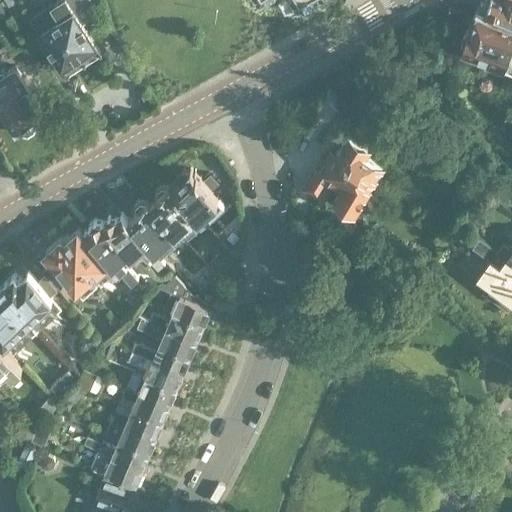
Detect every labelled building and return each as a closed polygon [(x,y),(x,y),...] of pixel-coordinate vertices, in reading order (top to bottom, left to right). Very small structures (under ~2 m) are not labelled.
[(47,25),(40,30),(62,64),(68,74),(103,53),(96,43),(72,4),(78,0),(57,0),(44,9),(42,15),(47,25)] [(481,3),(478,10),(511,21),(511,1),(507,0),(486,0),(485,4),(481,3)] [(511,21),(478,10),(476,9),(471,25),(465,29),(461,37),(464,43),(464,44),(486,51),(484,57),(511,67),(511,66),(511,21)] [(0,32),(1,32),(13,48),(24,41),(6,14),(0,17),(0,32)] [(0,72),(0,99),(17,126),(18,125),(22,131),(29,132),(35,129),(36,121),(32,116),(44,108),(15,63),(0,72)] [(306,186),(326,198),(336,182),(343,187),(337,197),(356,209),(372,182),(378,185),(386,171),(380,167),(383,161),(365,150),(368,145),(347,132),(331,160),(326,158),(318,171),(316,170),(306,186)] [(178,182),(173,187),(200,217),(205,211),(212,218),(226,205),(193,168),(191,170),(185,169),(178,175),(178,182)] [(156,196),(149,202),(181,237),(188,231),(189,232),(203,220),(199,217),(200,217),(173,187),(172,187),(169,184),(163,184),(156,190),(156,196)] [(135,213),(128,219),(161,254),(169,248),(181,237),(149,202),(148,200),(141,200),(135,205),(135,213)] [(110,216),(104,221),(134,255),(133,256),(138,260),(146,253),(159,267),(166,260),(161,254),(128,219),(123,213),(119,217),(110,216)] [(96,221),(85,230),(117,265),(133,283),(140,277),(127,262),(133,256),(134,255),(104,221),(96,221)] [(511,261),(498,251),(462,225),(455,233),(474,247),(491,260),(475,281),(509,306),(511,302),(511,261)] [(45,251),(76,286),(78,284),(83,291),(98,279),(94,275),(108,262),(78,229),(65,241),(61,237),(45,251)] [(498,251),(511,261),(511,246),(505,242),(498,251)] [(15,273),(0,286),(0,291),(27,321),(38,333),(60,313),(51,303),(55,299),(49,293),(56,287),(45,274),(38,280),(30,272),(21,279),(15,273)] [(162,282),(158,287),(167,291),(170,292),(166,301),(163,308),(174,312),(204,325),(211,309),(200,304),(176,276),(172,276),(166,283),(162,282)] [(0,291),(0,337),(4,342),(15,354),(38,333),(27,321),(0,291)] [(204,325),(174,312),(171,320),(152,312),(149,320),(141,317),(137,328),(162,338),(160,344),(191,357),(204,325)] [(108,339),(100,355),(108,359),(115,343),(108,339)] [(0,369),(1,368),(5,371),(9,369),(15,375),(23,367),(0,342),(0,369)] [(149,370),(147,376),(178,389),(191,357),(160,344),(157,351),(135,342),(131,352),(127,361),(149,370)] [(83,367),(77,383),(90,389),(97,373),(83,367)] [(75,379),(67,370),(49,386),(57,395),(75,379)] [(133,370),(127,386),(171,404),(178,389),(147,376),(133,370)] [(75,382),(63,396),(78,402),(85,387),(75,382)] [(120,403),(164,421),(171,404),(127,386),(120,403)] [(120,403),(113,418),(158,437),(164,421),(120,403)] [(50,429),(52,430),(63,417),(49,413),(38,425),(50,429)] [(107,434),(151,453),(158,437),(113,418),(107,434)] [(43,446),(50,429),(38,425),(36,423),(29,440),(43,446)] [(84,443),(87,445),(144,468),(151,453),(107,434),(106,435),(120,440),(117,447),(102,441),(101,442),(87,436),(84,443)] [(144,468),(87,445),(98,450),(91,466),(137,485),(144,468)] [(124,511),(121,511),(128,489),(102,480),(95,501),(97,502),(93,511),(124,511)]
